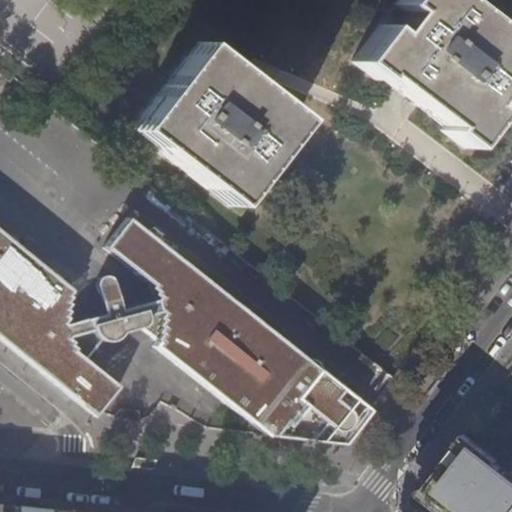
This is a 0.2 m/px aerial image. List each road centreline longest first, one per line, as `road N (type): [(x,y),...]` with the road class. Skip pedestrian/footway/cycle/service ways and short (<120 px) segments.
road 1 (residential): [(358,511),(511,310)]
road 2 (residential): [(305,511),(85,487)]
road 3 (residential): [(0,375),(70,433),(85,487)]
